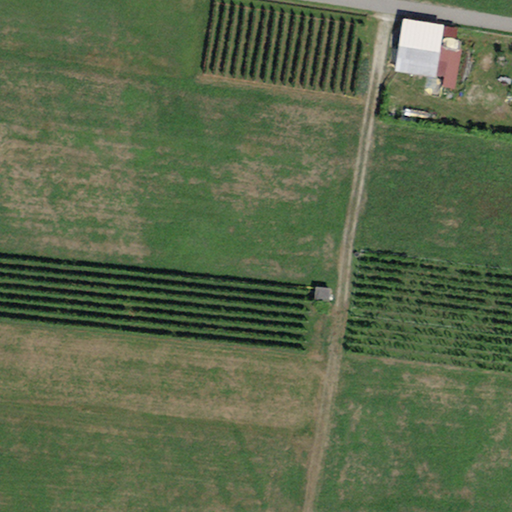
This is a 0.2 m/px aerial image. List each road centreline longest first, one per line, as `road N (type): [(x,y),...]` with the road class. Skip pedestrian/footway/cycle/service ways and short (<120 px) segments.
road 1 (track): [(384,9),(306,511)]
road 2 (track): [(511,27),(320,0)]
